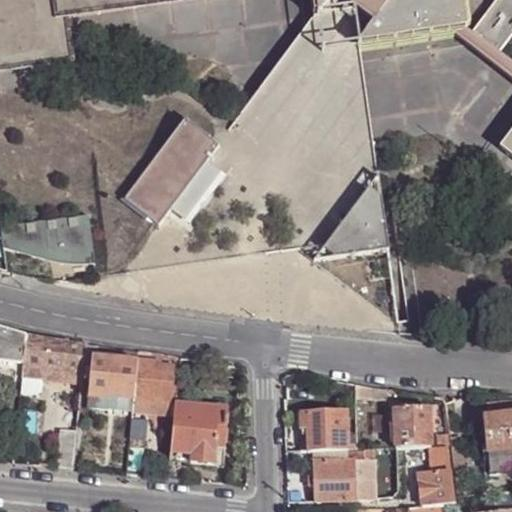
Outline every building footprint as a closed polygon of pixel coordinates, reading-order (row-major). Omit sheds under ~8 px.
[(0,0),(0,65),(68,57),(62,12),(146,0),(312,0),(315,18),(313,18),(313,21),(319,59),(357,52),(357,50),(466,36),(499,60),(498,0),(0,0)] [(146,0),(62,12),(68,57),(0,65),(0,73),(73,63),(68,18),(200,0),(146,0)] [(511,0),(498,0),(499,60),(511,37),(511,0)] [(338,177),(375,181),(357,52),(319,59),(313,21),(227,136),(236,141),(269,157),(303,169),(338,177)] [(511,37),(499,60),(511,70),(511,37)] [(157,232),(217,151),(182,125),(123,206),(157,232)] [(511,129),(496,150),(511,163),(511,129)] [(311,266),(346,261),(380,216),(375,181),(311,266)] [(380,216),(346,261),(386,255),(380,216)] [(86,221),(0,232),(0,233),(1,243),(3,254),(19,262),(19,259),(49,264),(91,257),(86,221)] [(93,268),(91,257),(49,264),(19,259),(19,262),(26,265),(34,267),(42,269),(51,270),(64,271),(71,271),(82,270),(93,268)] [(0,355),(23,358),(25,336),(0,328),(0,355)] [(44,384),(81,387),(85,346),(25,336),(23,358),(23,366),(23,368),(44,371),(44,382),(44,384)] [(135,364),(137,364),(138,354),(93,347),(92,360),(135,364)] [(138,354),(137,364),(153,365),(154,357),(138,354)] [(0,363),(23,366),(23,358),(0,355),(0,363)] [(178,371),(180,360),(154,357),(153,365),(157,366),(157,369),(173,370),(178,371)] [(92,360),(87,400),(109,402),(109,400),(131,402),(135,364),(92,360)] [(137,364),(134,400),(170,403),(173,370),(157,369),(157,366),(153,365),(137,364)] [(23,371),(22,380),(44,382),(44,371),(23,368),(22,371),(23,371)] [(354,388),(355,401),(385,402),(386,392),(354,388)] [(109,402),(87,400),(86,410),(130,414),(131,402),(109,400),(109,402)] [(134,400),(132,415),(168,418),(170,403),(134,400)] [(451,402),(445,404),(447,421),(457,420),(451,402)] [(483,422),(486,456),(511,453),(511,404),(490,407),(491,420),(483,422)] [(174,406),(170,456),(190,457),(189,465),(214,467),(215,448),(224,449),(226,411),(181,407),(174,406)] [(394,412),(394,450),(429,449),(429,444),(429,434),(429,428),(429,411),(394,412)] [(305,433),(306,454),(311,454),(346,452),(345,413),(298,415),(298,433),(305,433)] [(457,420),(447,421),(455,481),(464,480),(457,420)] [(436,443),(437,449),(447,448),(445,426),(436,426),(437,436),(436,437),(436,443)] [(56,470),(73,471),(75,435),(59,434),(56,470)] [(215,448),(214,467),(223,468),(224,449),(215,448)] [(437,449),(433,449),(433,463),(439,463),(450,463),(447,448),(437,449)] [(346,452),(311,454),(313,480),(314,490),(314,505),(373,502),(372,482),(353,482),(353,467),(364,466),(363,451),(357,452),(346,452)] [(371,451),(363,451),(364,466),(353,467),(353,482),(372,482),(371,451)] [(511,453),(486,456),(489,468),(489,478),(511,475),(511,453)] [(170,456),(169,463),(189,465),(190,457),(170,456)] [(480,469),(489,468),(486,456),(479,457),(480,469)] [(451,475),(450,463),(439,463),(441,476),(451,475)] [(454,501),(451,475),(441,476),(418,477),(418,492),(420,510),(444,509),(456,508),(454,501)] [(408,510),(420,510),(418,492),(407,493),(408,510)] [(458,502),(458,508),(458,511),(467,511),(467,502),(458,502)]
